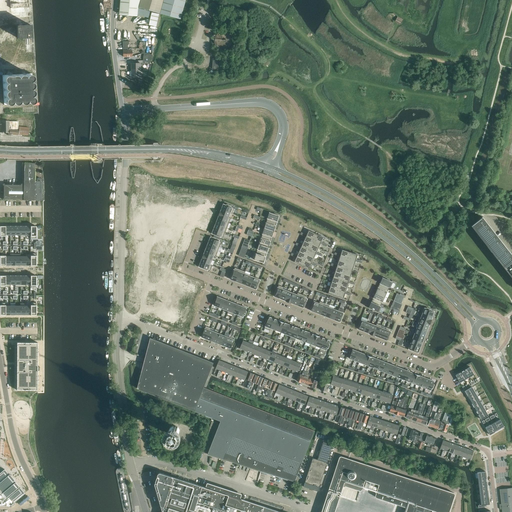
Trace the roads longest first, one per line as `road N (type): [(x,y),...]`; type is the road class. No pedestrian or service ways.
road 1 (residential): [(495,511),(487,450),(216,354)]
road 2 (residential): [(476,339),(432,367),(223,286)]
road 3 (secondary): [(481,320),(382,229),(271,170)]
road 4 (secondary): [(271,170),(377,233),(475,326)]
road 5 (unclassified): [(119,315),(122,111)]
road 6 (tertiary): [(278,146),(283,121),(264,102),(122,111)]
road 7 (unclassified): [(313,511),(161,460),(131,463)]
road 8 (secondary): [(0,149),(151,149)]
road 9 (unclassified): [(131,463),(115,357),(119,315)]
road 10 (tertiary): [(43,505),(17,453),(0,364)]
